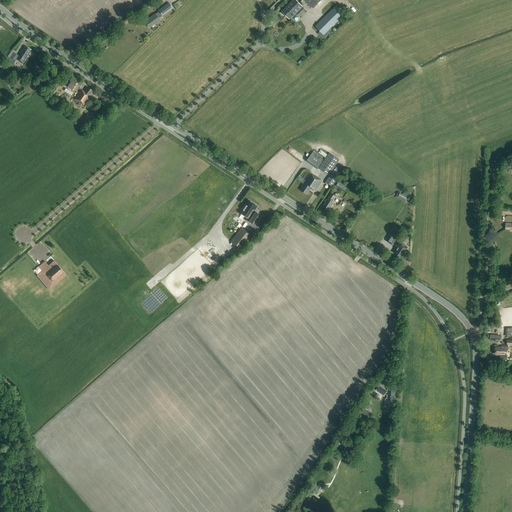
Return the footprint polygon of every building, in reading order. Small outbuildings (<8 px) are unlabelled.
[(286,15),(298,3),(295,0),(293,0),(282,11),(286,15)] [(304,0),(312,8),(320,0),(304,0)] [(162,16),(173,8),(168,3),(158,11),(159,12),(144,22),(149,28),(160,20),(158,18),(161,16),(162,16)] [(298,3),(286,15),(289,19),(291,17),(293,19),(304,8),(298,3)] [(322,36),(345,14),(337,5),(314,28),(322,36)] [(22,64),(31,50),(25,46),(22,51),(21,50),(19,54),(20,55),(16,60),(22,64)] [(13,65),(19,56),(13,52),(7,62),(13,65)] [(72,90),(77,82),(72,79),(67,87),(72,90)] [(83,106),(93,91),(87,87),(84,92),(81,90),(74,100),(83,106)] [(313,151),(306,161),(317,169),(324,159),(313,151)] [(328,175),(339,160),(329,153),(318,168),(328,175)] [(315,192),(322,181),(310,173),(302,186),(300,190),(307,195),(310,189),(315,192)] [(331,186),(338,177),(332,173),(326,182),(331,186)] [(336,186),(345,191),(347,187),(338,182),(336,186)] [(405,203),(406,202),(408,198),(398,192),(396,197),(405,203)] [(333,201),(336,196),(332,194),(327,200),(327,199),(325,202),(326,202),(323,206),(328,209),(330,206),(331,207),(333,204),(333,203),(334,201),(333,201)] [(246,217),(245,219),(252,224),(258,214),(254,211),(257,206),(249,201),(246,205),(245,205),(241,209),(243,210),(240,213),(246,217)] [(238,248),(249,233),(242,228),(231,242),(238,248)] [(392,245),(397,237),(392,233),(386,241),(392,245)] [(405,254),(406,251),(406,250),(407,247),(399,242),(396,246),(398,247),(394,253),(401,257),(403,253),(404,254),(405,254)] [(41,265),(35,271),(39,275),(36,278),(40,283),(39,285),(42,288),(43,287),(48,292),(52,289),(50,287),(57,281),(59,283),(63,279),(51,265),(45,270),(41,265)] [(509,347),(509,345),(511,345),(511,340),(507,340),(507,345),(507,347),(501,346),(501,348),(495,347),(495,354),(501,355),(501,356),(506,356),(509,357),(509,347)] [(387,391),(379,385),(376,390),(383,396),(384,394),(387,395),(387,401),(388,401),(388,402),(389,403),(392,404),(393,403),(394,401),(395,390),(388,390),(387,391)] [(368,410),(372,404),(367,401),(363,407),(368,410)] [(315,492),(319,495),(321,492),(320,492),(322,490),(324,488),(320,485),(315,492)]
